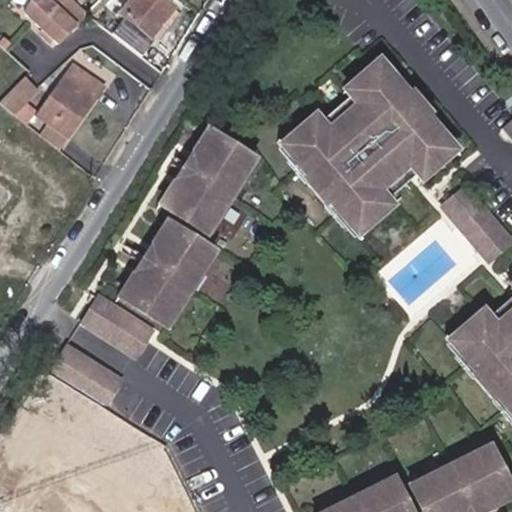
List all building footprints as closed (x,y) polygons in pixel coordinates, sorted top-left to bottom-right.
[(86,15),(70,0),(40,0),(27,13),(57,43),(86,15)] [(158,22),(171,5),(163,0),(131,0),(118,17),(151,42),(163,26),(158,22)] [(176,9),(171,5),(158,22),(163,26),(176,9)] [(295,164),(313,185),(321,178),(343,204),(339,207),(350,220),(383,191),(371,176),(401,150),(414,166),(447,137),(437,124),(433,127),(411,101),(419,95),(401,73),(393,80),(371,54),(375,51),(364,38),(330,67),(343,82),(313,108),(300,93),(266,122),(277,135),(281,132),(302,157),(295,164)] [(375,51),(371,54),(393,80),(401,73),(379,48),(375,51)] [(68,140),(103,90),(72,68),(37,118),(49,127),(68,140)] [(0,104),(0,105),(26,127),(34,119),(24,109),(37,95),(23,81),(0,104)] [(440,120),(419,95),(411,101),(433,127),(437,124),(440,120)] [(511,124),(511,115),(503,105),(488,118),(501,133),(511,124)] [(68,140),(49,127),(41,139),(58,153),(68,140)] [(302,157),(281,132),(273,138),(295,164),(302,157)] [(261,183),(212,148),(162,218),(212,253),(261,183)] [(343,204),(321,178),(313,185),(335,210),(339,207),(343,204)] [(0,222),(0,210),(14,190),(0,180),(0,236),(6,226),(0,222)] [(506,235),(459,180),(440,197),(487,251),(506,235)] [(218,273),(168,238),(118,309),(168,344),(218,273)] [(511,309),(496,323),(483,308),(449,337),(460,349),(464,346),(486,372),(478,378),(496,399),(504,393),(511,402),(511,309)] [(151,348),(101,313),(86,333),(136,368),(151,348)] [(486,372),(464,346),(460,349),(456,353),(478,378),(486,372)] [(72,354),(58,374),(108,409),(122,389),(72,354)] [(511,402),(504,393),(496,399),(511,417),(511,402)] [(490,511),(475,476),(396,510),(396,511),(490,511)] [(382,511),(375,495),(335,511),(382,511)]
